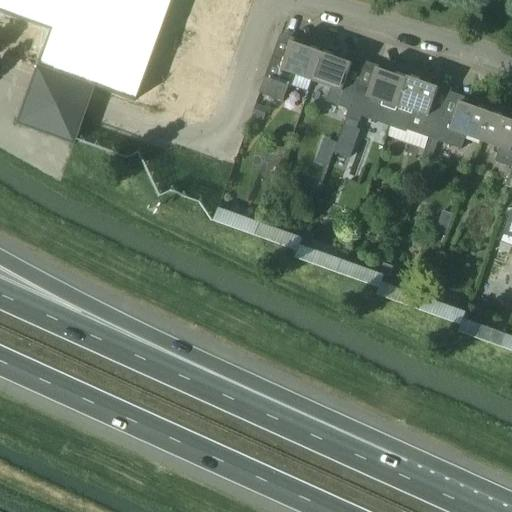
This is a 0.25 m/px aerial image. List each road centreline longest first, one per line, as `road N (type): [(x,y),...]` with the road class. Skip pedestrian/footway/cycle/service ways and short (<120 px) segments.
road 1 (motorway): [(413,484),(193,357),(0,259)]
road 2 (motorway): [(413,484),(0,297)]
road 3 (unclassified): [(0,72),(175,137),(205,139),(228,113),(259,23),(280,0)]
road 4 (motorway): [(0,365),(325,511)]
road 5 (residential): [(304,0),(511,62)]
